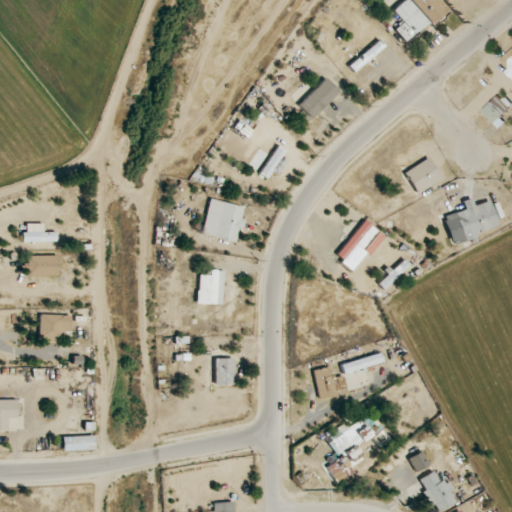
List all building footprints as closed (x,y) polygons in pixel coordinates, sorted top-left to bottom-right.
[(447,8),(439,0),(404,0),(392,11),(402,23),(394,29),(406,43),(447,8)] [(347,64),(352,71),(385,48),(380,42),(347,64)] [(511,80),(511,50),(500,59),(509,71),(506,73),(511,80)] [(298,106),(311,119),(338,92),(324,79),(298,106)] [(511,106),(500,93),(482,110),(494,123),(511,106)] [(284,150),(276,145),(260,175),(267,179),(284,150)] [(416,194),(441,181),(430,158),(404,171),(416,194)] [(168,199),(177,206),(189,189),(180,182),(168,199)] [(490,200),(474,206),(471,198),(462,201),(465,209),(443,217),(452,246),(477,238),(475,234),(498,226),(490,200)] [(202,235),(237,242),(241,220),(240,220),(243,206),(209,200),(202,235)] [(336,259),(353,269),(378,230),(361,220),(336,259)] [(43,224),(25,224),(24,233),(20,233),(20,242),(56,242),(56,233),(42,232),(43,224)] [(57,276),(57,255),(27,256),(27,276),(57,276)] [(407,264),(405,261),(378,282),(382,288),(402,272),(400,269),(407,264)] [(223,271),(209,270),(209,275),(197,275),(196,304),(222,305),(223,271)] [(70,315),(39,315),(38,340),(61,341),(62,331),(69,331),(70,315)] [(340,363),(341,372),(382,364),(380,355),(340,363)] [(233,358),(213,359),(213,385),(234,385),(233,358)] [(346,393),(343,375),(330,378),(328,367),(312,370),(317,399),(346,393)] [(0,399),(0,430),(10,431),(10,430),(24,429),(24,417),(17,417),(17,399),(0,399)] [(371,437),(361,419),(326,438),(339,460),(327,467),(336,484),(353,474),(349,467),(362,460),(354,446),(371,437)] [(61,451),(94,450),(94,436),(61,437),(61,451)] [(414,472),(429,466),(422,451),(407,458),(414,472)] [(430,506),(435,504),(439,511),(457,502),(447,480),(439,484),(434,472),(418,478),(430,506)]
